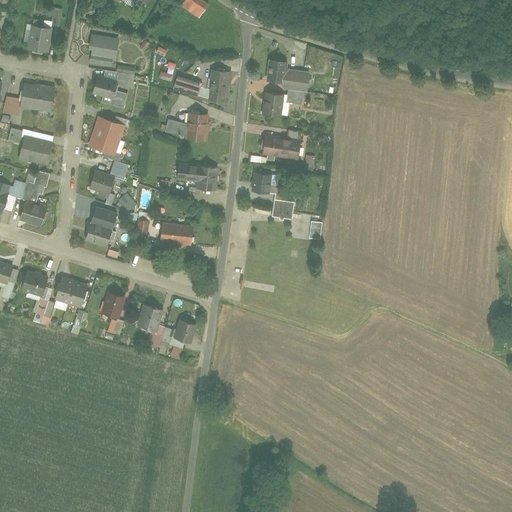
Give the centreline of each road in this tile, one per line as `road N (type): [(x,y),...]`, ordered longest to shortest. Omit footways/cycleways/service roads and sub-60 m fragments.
road 1 (residential): [(248,5),(216,297)]
road 2 (tertiary): [(248,5),(385,53),(511,80)]
road 3 (residential): [(0,60),(68,73),(73,84),(63,250)]
road 4 (residential): [(216,297),(186,511)]
road 5 (residential): [(216,297),(63,250)]
